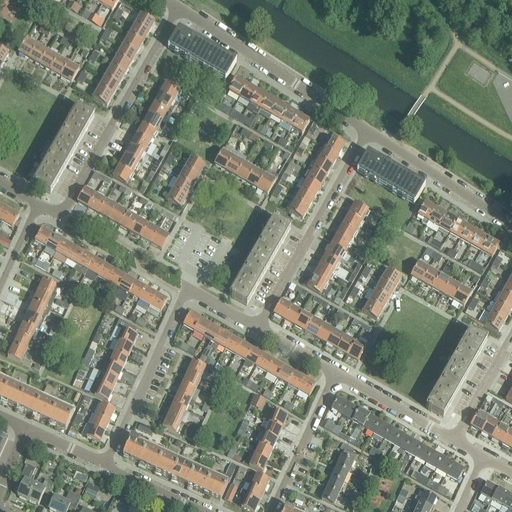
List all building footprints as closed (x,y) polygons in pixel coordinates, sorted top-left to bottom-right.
[(112,12),(119,0),(105,0),(102,6),(112,12)] [(71,13),(75,6),(70,3),(66,10),(71,13)] [(77,16),(81,9),(75,6),(71,13),(77,16)] [(121,19),(123,14),(117,11),(115,16),(121,19)] [(154,24),(134,13),(131,19),(138,23),(135,27),(148,34),(154,24)] [(92,24),(95,17),(91,15),(87,21),(92,24)] [(98,28),(102,21),(95,17),(92,24),(98,28)] [(142,45),(148,34),(135,27),(129,37),(142,45)] [(235,64),(178,31),(171,44),(170,43),(169,45),(170,46),(168,49),(225,81),(227,78),(228,79),(229,77),(228,76),(235,64)] [(106,44),(109,40),(103,36),(100,41),(106,44)] [(137,55),(142,45),(129,37),(123,48),(137,55)] [(64,48),(68,42),(63,39),(60,45),(64,48)] [(29,61),(36,47),(26,41),(18,55),(29,61)] [(39,67),(47,53),(36,47),(29,61),(39,67)] [(130,66),(137,55),(123,48),(117,59),(130,66)] [(86,60),(89,54),(84,51),(81,57),(86,60)] [(50,73),(57,59),(47,53),(39,67),(50,73)] [(94,65),(97,60),(91,57),(89,62),(94,65)] [(60,79),(68,65),(57,59),(50,73),(60,79)] [(125,76),(130,66),(117,59),(111,69),(125,76)] [(70,85),(78,71),(68,65),(60,79),(70,85)] [(119,86),(125,76),(111,69),(106,79),(119,86)] [(85,81),(88,77),(82,73),(79,78),(85,81)] [(113,97),(119,86),(106,79),(100,90),(113,97)] [(239,99),(246,86),(235,80),(228,93),(239,99)] [(174,103),(180,93),(166,85),(160,95),(174,103)] [(249,105),(257,92),(246,86),(239,99),(249,105)] [(106,108),(113,97),(100,90),(93,101),(106,108)] [(257,116),(267,98),(257,92),(249,105),(255,109),(252,113),(257,116)] [(168,113),(174,103),(160,95),(154,105),(168,113)] [(270,117),(277,104),(267,98),(257,116),(260,112),(270,117)] [(280,123),(288,110),(277,104),(270,117),(280,123)] [(162,124),(168,113),(154,105),(148,116),(162,124)] [(50,196),(94,118),(82,111),(82,110),(79,109),(77,108),(68,123),(58,141),(48,159),(43,168),(32,186),(35,187),(34,188),(37,189),(38,189),(50,196)] [(291,129),(298,116),(288,110),(280,123),(291,129)] [(156,134),(162,124),(148,116),(142,126),(156,134)] [(302,135),(309,122),(298,116),(291,129),(302,135)] [(150,144),(156,134),(142,126),(136,137),(153,147),(154,146),(150,144)] [(245,138),(248,133),(239,128),(237,132),(241,134),(240,136),(245,138)] [(314,136),(316,132),(316,131),(310,128),(308,133),(314,136)] [(153,147),(136,137),(130,147),(144,155),(148,157),(153,147)] [(170,148),(172,144),(166,140),(165,143),(167,144),(163,151),(167,154),(170,148)] [(338,158),(344,148),(331,140),(324,151),(338,158)] [(138,166),(144,155),(130,147),(124,158),(138,166)] [(332,169),(338,158),(324,151),(318,161),(332,169)] [(225,173),(233,159),(222,153),(214,167),(225,173)] [(424,188),(367,154),(360,167),(359,166),(357,168),(358,169),(357,172),(414,206),(415,202),(416,203),(418,201),(417,200),(424,188)] [(132,176),(138,166),(124,158),(118,168),(132,176)] [(235,179),(243,165),(233,159),(225,173),(235,179)] [(170,168),(173,164),(167,160),(164,165),(170,168)] [(204,168),(192,161),(190,160),(185,170),(198,178),(204,168)] [(326,179),(332,169),(318,161),(312,171),(326,179)] [(246,185),(254,171),(243,165),(235,179),(246,185)] [(126,187),(132,176),(118,168),(112,179),(126,187)] [(192,189),(198,178),(185,170),(178,181),(192,189)] [(290,178),(292,173),(287,170),(284,175),(290,178)] [(256,191),(264,177),(254,171),(246,185),(256,191)] [(320,190),(326,179),(312,171),(306,182),(320,190)] [(267,197),(278,177),(273,174),(269,180),(264,177),(256,191),(267,197)] [(174,177),(164,196),(168,199),(178,179),(174,177)] [(186,200),(192,189),(178,181),(172,192),(186,200)] [(143,196),(149,185),(144,182),(141,187),(142,188),(139,193),(143,196)] [(157,191),(161,184),(155,182),(152,188),(157,191)] [(300,192),(314,200),(320,190),(306,182),(300,192)] [(361,201),(366,189),(350,182),(345,193),(361,201)] [(88,211),(95,197),(85,191),(77,204),(88,211)] [(180,210),(186,200),(172,192),(166,202),(180,210)] [(294,203),(308,211),(314,200),(300,192),(294,203)] [(364,204),(389,218),(395,207),(370,193),(364,204)] [(98,217),(106,203),(95,197),(88,211),(98,217)] [(108,222),(116,209),(106,203),(98,217),(108,222)] [(158,209),(148,203),(145,207),(156,213),(158,209)] [(302,221),(308,211),(294,203),(288,214),(302,221)] [(426,227),(436,210),(425,204),(417,219),(422,222),(421,224),(426,227)] [(362,223),(368,212),(354,205),(348,216),(362,223)] [(119,228),(127,215),(116,209),(108,222),(119,228)] [(438,229),(446,216),(436,210),(426,227),(428,224),(438,229)] [(12,228),(18,217),(8,211),(1,224),(11,230),(9,233),(14,235),(16,230),(12,228)] [(129,234),(137,221),(127,215),(119,228),(129,234)] [(179,221),(168,215),(166,219),(176,225),(179,221)] [(356,234),(362,223),(348,216),(342,226),(356,234)] [(449,235),(456,222),(446,216),(438,229),(449,235)] [(246,307),(290,230),(278,223),(278,222),(275,221),(273,220),(229,298),(231,299),(233,301),(234,300),(246,307)] [(139,240),(147,227),(137,221),(129,234),(139,240)] [(460,241),(467,228),(456,222),(449,235),(460,241)] [(415,231),(412,229),(414,227),(409,224),(404,233),(412,237),(415,231)] [(350,244),(356,234),(342,226),(336,236),(350,244)] [(150,246),(157,233),(147,227),(139,240),(150,246)] [(470,247),(478,234),(467,228),(460,241),(470,247)] [(45,249),(52,237),(41,230),(34,243),(45,249)] [(160,252),(168,238),(157,233),(150,246),(160,252)] [(480,253),(488,240),(478,234),(470,247),(480,253)] [(344,255),(350,244),(336,236),(330,247),(344,255)] [(55,255),(62,242),(52,237),(45,249),(55,255)] [(491,259),(499,246),(488,240),(480,253),(491,259)] [(65,261),(72,248),(62,242),(55,255),(65,261)] [(369,255),(375,245),(371,242),(365,253),(369,255)] [(338,265),(344,255),(330,247),(324,257),(338,265)] [(76,267),(83,254),(72,248),(65,261),(76,267)] [(434,262),(438,256),(433,253),(430,259),(434,262)] [(84,277),(93,260),(83,254),(76,267),(74,271),(84,277)] [(332,276),(338,265),(324,257),(318,268),(332,276)] [(500,266),(503,261),(497,258),(494,263),(500,266)] [(471,270),(474,264),(466,259),(462,265),(471,270)] [(97,279),(104,266),(93,260),(84,277),(84,278),(87,273),(97,279)] [(478,274),(482,268),(474,264),(471,270),(478,274)] [(455,274),(459,268),(454,265),(451,271),(455,274)] [(107,285),(114,272),(104,266),(97,279),(107,285)] [(421,285),(429,272),(418,266),(410,279),(421,285)] [(326,286),(332,276),(318,268),(313,278),(326,286)] [(118,290),(125,278),(114,272),(107,285),(118,290)] [(366,280),(369,275),(363,272),(360,277),(366,280)] [(395,290),(400,280),(387,272),(381,282),(395,290)] [(432,291),(439,277),(429,272),(421,285),(432,291)] [(442,297),(449,283),(439,277),(432,291),(442,297)] [(477,285),(480,280),(475,277),(472,283),(477,285)] [(128,296),(135,284),(125,278),(118,290),(128,296)] [(320,297),(326,286),(313,278),(306,289),(320,297)] [(336,284),(342,288),(345,283),(339,279),(336,284)] [(77,291),(80,285),(71,280),(67,286),(77,291)] [(52,293),(55,287),(42,281),(37,292),(55,300),(57,295),(52,293)] [(389,300),(395,290),(381,282),(375,293),(389,300)] [(452,303),(460,289),(449,283),(442,297),(452,303)] [(139,302),(146,290),(135,284),(128,296),(139,302)] [(511,300),(511,286),(508,284),(502,295),(511,300)] [(463,309),(471,295),(460,289),(452,303),(463,309)] [(149,308),(156,296),(146,290),(139,302),(139,303),(136,308),(146,313),(149,308)] [(50,311),(55,300),(37,292),(32,303),(45,309),(50,311)] [(354,301),(357,296),(351,293),(349,298),(354,301)] [(382,311),(388,301),(389,300),(375,293),(369,304),(382,311)] [(509,313),(511,308),(511,300),(502,295),(496,305),(509,313)] [(160,314),(167,302),(156,296),(149,308),(160,314)] [(107,309),(112,300),(109,298),(107,301),(101,297),(97,303),(107,309)] [(42,316),(45,309),(32,303),(27,314),(44,321),(44,320),(42,316)] [(283,322),(291,309),(281,303),(273,316),(283,322)] [(326,310),(328,306),(324,303),(321,307),(319,311),(322,313),(324,309),(326,310)] [(376,322),(382,311),(369,304),(363,314),(376,322)] [(474,312),(476,307),(471,304),(468,309),(474,312)] [(503,324),(509,314),(509,313),(496,305),(490,316),(503,324)] [(294,328),(302,315),(291,309),(283,322),(294,328)] [(39,332),(44,321),(27,314),(22,325),(39,332)] [(193,333),(200,321),(189,315),(182,327),(193,333)] [(305,334),(312,321),(302,315),(294,328),(305,334)] [(497,334),(503,324),(490,316),(484,327),(497,334)] [(203,339),(210,327),(200,321),(193,333),(203,339)] [(315,340),(323,327),(312,321),(305,334),(315,340)] [(137,338),(133,336),(136,330),(124,324),(121,330),(124,332),(119,343),(116,341),(116,342),(132,349),(137,338)] [(34,343),(39,333),(39,332),(22,325),(17,336),(34,344),(35,343),(34,343)] [(55,338),(59,329),(53,326),(49,335),(55,338)] [(214,345),(221,333),(210,327),(203,339),(214,345)] [(325,346),(333,333),(323,327),(315,340),(325,346)] [(375,332),(365,327),(363,331),(372,336),(375,332)] [(443,419),(486,342),(475,335),(472,333),(472,334),(470,332),(426,410),(428,411),(427,412),(430,413),(431,413),(443,419)] [(98,346),(103,335),(97,333),(92,343),(98,346)] [(224,351),(231,339),(221,333),(214,345),(211,350),(216,352),(218,348),(224,351)] [(336,352),(343,339),(333,333),(325,346),(336,352)] [(29,354),(34,344),(17,336),(12,347),(29,354)] [(50,350),(54,340),(48,337),(44,347),(50,350)] [(233,360),(242,345),(231,339),(224,351),(225,351),(223,355),(233,360)] [(346,358),(354,345),(343,339),(336,352),(346,358)] [(127,360),(132,349),(116,342),(111,352),(114,353),(114,354),(127,360)] [(245,363),(252,350),(242,345),(233,360),(237,362),(239,359),(245,363)] [(357,364),(365,351),(354,345),(346,358),(357,364)] [(32,356),(29,354),(12,347),(7,358),(30,368),(32,364),(29,362),(32,356)] [(255,369),(262,356),(252,350),(245,363),(255,369)] [(44,361),(46,356),(37,352),(35,357),(44,361)] [(90,364),(93,357),(87,354),(82,365),(93,370),(95,367),(90,364)] [(122,371),(127,360),(114,354),(109,365),(122,371)] [(266,375),(273,362),(262,356),(255,369),(266,375)] [(212,369),(216,363),(207,358),(203,364),(212,369)] [(204,381),(209,370),(205,368),(192,362),(187,374),(201,380),(204,381)] [(276,381),(283,368),(273,362),(266,375),(276,381)] [(122,371),(109,365),(106,363),(101,374),(117,382),(122,371)] [(287,387),(294,374),(283,368),(276,381),(287,387)] [(238,376),(232,373),(232,372),(227,370),(224,375),(234,381),(235,381),(238,376)] [(112,392),(117,382),(101,374),(98,380),(96,380),(94,384),(112,392)] [(196,391),(201,380),(187,374),(182,385),(196,391)] [(297,393),(304,380),(294,374),(287,387),(297,393)] [(73,414),(24,392),(0,380),(0,401),(65,431),(73,414)] [(308,399),(315,386),(304,380),(297,393),(308,399)] [(107,404),(112,392),(94,384),(89,396),(107,404)] [(191,402),(196,391),(182,385),(177,395),(191,402)] [(186,413),(191,402),(177,395),(172,406),(186,413)] [(261,412),(266,402),(254,396),(249,407),(261,412)] [(341,418),(347,406),(337,400),(331,411),(329,410),(326,417),(330,419),(333,413),(341,418)] [(109,423),(115,411),(101,404),(95,417),(109,423)] [(300,409),(293,406),(293,407),(290,405),(287,411),(291,414),(293,411),(299,415),(301,411),(300,410),(300,409)] [(181,424),(186,413),(172,406),(167,417),(181,424)] [(351,424),(358,412),(347,406),(341,418),(351,424)] [(204,421),(209,410),(203,407),(198,418),(200,419),(204,421)] [(360,432),(368,418),(358,412),(351,424),(358,428),(357,430),(360,432)] [(282,430),(287,419),(273,413),(268,424),(282,430)] [(481,434),(488,421),(478,415),(470,428),(481,434)] [(104,433),(109,423),(95,417),(91,427),(104,433)] [(176,435),(181,424),(167,417),(161,429),(176,435)] [(372,435),(379,424),(368,418),(360,432),(361,432),(365,434),(366,432),(372,435)] [(199,432),(204,421),(200,419),(197,426),(195,425),(193,429),(199,432)] [(336,428),(333,426),(334,424),(329,421),(328,423),(327,423),(324,429),(332,434),(336,428)] [(491,440),(499,427),(488,421),(481,434),(491,440)] [(277,441),(282,430),(268,424),(263,435),(277,441)] [(383,441),(389,430),(379,424),(372,435),(383,441)] [(99,444),(104,433),(91,427),(85,438),(99,444)] [(501,446),(509,433),(499,427),(491,440),(501,446)] [(345,437),(340,434),(341,431),(336,428),(332,434),(343,440),(345,437)] [(393,447),(400,435),(389,430),(383,441),(393,447)] [(511,451),(511,434),(509,433),(501,446),(511,451)] [(272,452),(277,441),(263,435),(258,446),(272,452)] [(404,453),(410,441),(400,435),(393,447),(404,453)] [(353,446),(357,440),(351,437),(350,440),(345,437),(343,440),(353,446)] [(227,485),(179,463),(138,444),(139,442),(130,438),(128,442),(129,443),(122,458),(219,502),(227,485)] [(358,449),(362,443),(357,440),(353,446),(358,449)] [(414,459),(421,447),(410,441),(404,453),(414,459)] [(352,463),(355,457),(350,455),(353,450),(343,444),(340,450),(345,453),(342,458),(341,457),(336,468),(348,474),(353,463),(352,463)] [(267,463),(272,452),(258,446),(255,452),(252,451),(250,455),(267,463)] [(233,461),(238,449),(232,447),(227,458),(233,461)] [(424,465),(431,453),(421,447),(414,459),(424,465)] [(374,458),(378,452),(372,449),(368,455),(374,458)] [(379,461),(383,454),(378,452),(374,458),(379,461)] [(435,471),(442,459),(431,453),(424,465),(435,471)] [(262,474),(267,463),(250,455),(249,459),(249,460),(246,467),(262,474)] [(445,477),(452,465),(442,459),(435,471),(445,477)] [(395,470),(398,463),(393,460),(389,467),(395,470)] [(400,473),(404,466),(398,463),(395,470),(400,473)] [(456,483),(463,471),(452,465),(445,477),(456,483)] [(26,466),(16,488),(20,490),(17,497),(27,501),(34,485),(31,484),(35,477),(32,476),(35,470),(26,466)] [(343,484),(348,474),(336,468),(331,479),(343,484)] [(416,482),(419,475),(414,472),(410,479),(416,482)] [(366,482),(369,476),(362,473),(360,479),(366,482)] [(426,481),(424,479),(424,478),(419,475),(416,482),(423,486),(426,481)] [(264,493),(269,482),(255,476),(250,487),(264,493)] [(338,496),(343,484),(331,479),(326,490),(338,496)] [(364,487),(366,482),(360,479),(357,484),(364,487)] [(48,495),(53,484),(45,481),(41,489),(34,485),(27,501),(38,506),(44,493),(48,495)] [(96,500),(100,488),(89,484),(85,496),(96,500)] [(436,494),(440,487),(435,484),(431,491),(436,494)] [(487,508),(497,491),(486,485),(486,486),(484,490),(480,497),(485,500),(482,505),(487,508)] [(259,504),(264,493),(250,487),(247,494),(244,492),(243,496),(246,498),(259,504)] [(442,497),(445,490),(440,487),(436,494),(442,497)] [(333,507),(338,496),(326,490),(320,501),(333,507)] [(232,501),(235,493),(229,491),(226,498),(232,501)] [(406,500),(408,494),(401,491),(399,497),(406,500)] [(501,508),(507,497),(497,491),(487,508),(488,508),(491,503),(501,508)] [(356,504),(360,495),(355,492),(353,495),(352,495),(350,501),(356,504)] [(74,511),(76,507),(79,500),(80,499),(69,494),(65,503),(54,498),(48,511),(49,511),(66,511),(67,511),(68,511),(74,511)] [(430,511),(435,500),(423,494),(420,500),(416,498),(413,503),(430,511)] [(403,505),(406,500),(399,497),(396,502),(403,505)] [(511,511),(511,499),(507,497),(501,508),(507,511),(511,511)] [(246,511),(255,511),(259,504),(246,498),(241,509),(246,511)] [(354,509),(356,504),(350,501),(347,506),(354,509)] [(429,511),(430,511),(413,503),(411,509),(415,511),(414,511),(429,511)]
